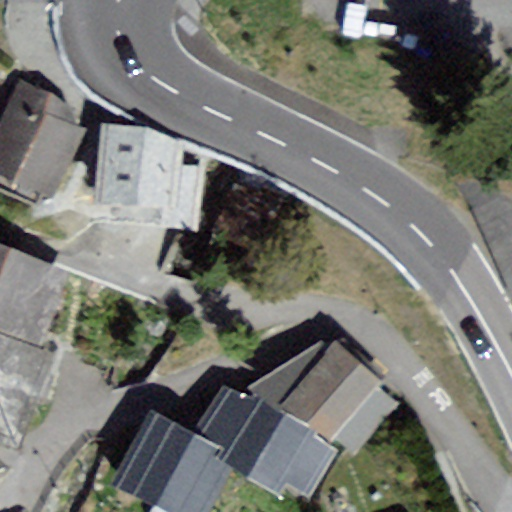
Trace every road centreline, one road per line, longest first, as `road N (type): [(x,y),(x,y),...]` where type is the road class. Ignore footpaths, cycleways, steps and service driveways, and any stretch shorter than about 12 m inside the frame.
road 1 (residential): [(511,505),(416,377),(372,329),(346,315),(63,429),(0,494)]
road 2 (secondary): [(511,373),(465,290),(407,220),(333,169),(141,70),(118,32),(118,0)]
